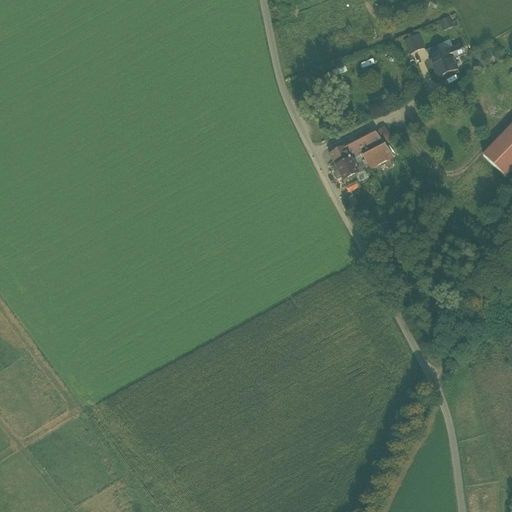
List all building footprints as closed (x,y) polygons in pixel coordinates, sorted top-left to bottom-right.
[(449,18),(439,22),(443,32),(453,28),(449,18)] [(406,42),(411,54),(424,49),(418,37),(406,42)] [(438,47),(441,53),(449,50),(453,48),(450,41),(438,47)] [(449,50),(453,60),(465,55),(461,45),(453,48),(449,50)] [(427,51),(430,58),(441,53),(438,47),(427,51)] [(429,58),(438,78),(458,70),(453,60),(449,50),(441,53),(430,58),(429,58)] [(480,55),(475,57),(481,71),(487,68),(480,55)] [(383,92),(372,96),(376,105),(386,100),(383,92)] [(511,126),(483,156),(505,178),(511,170),(511,126)] [(384,127),(376,133),(383,143),(385,145),(393,138),(384,127)] [(362,154),(362,155),(383,143),(376,133),(375,132),(329,155),(336,168),(352,160),(359,156),(362,154)] [(385,145),(383,143),(362,155),(367,165),(368,165),(370,169),(394,157),(385,145)] [(365,172),(367,171),(359,156),(352,160),(359,175),(365,172)] [(359,175),(352,160),(336,168),(338,172),(340,176),(343,183),(356,176),(359,175)] [(369,179),(365,172),(359,175),(356,176),(359,184),(369,179)] [(346,187),(349,193),(359,188),(356,182),(346,187)]
